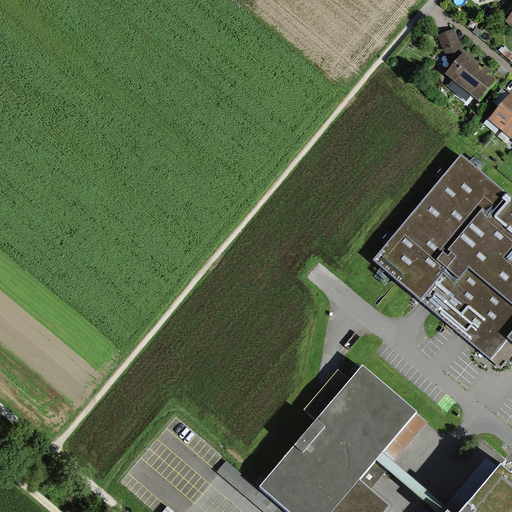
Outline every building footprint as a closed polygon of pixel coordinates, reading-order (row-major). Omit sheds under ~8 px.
[(454,29),(437,36),(450,67),(445,73),(453,79),(448,86),(466,100),(471,94),(478,100),(495,79),(489,74),(491,71),(484,66),(482,68),(477,64),(479,62),(462,48),(454,29)] [(511,117),(511,92),(488,119),(501,130),(511,117)] [(511,117),(501,130),(511,139),(511,117)] [(511,196),(461,154),(371,262),(490,362),(508,341),(511,344),(511,196)] [(373,363),(265,488),(292,511),(396,511),(399,510),(372,487),(391,466),(399,457),(434,416),(373,363)] [(463,511),(399,457),(391,466),(445,511),(463,511)] [(219,470),(241,490),(250,479),(228,459),(219,470)] [(511,511),(511,477),(505,471),(471,511),(511,511)]
